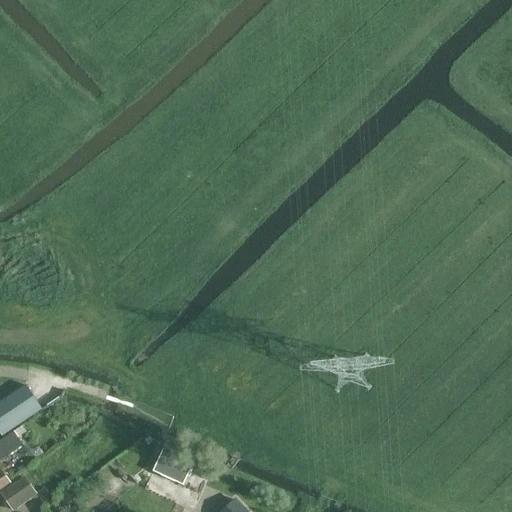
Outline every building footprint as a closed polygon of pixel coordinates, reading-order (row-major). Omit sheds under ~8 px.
[(27,388),(0,404),(0,433),(2,438),(43,412),(27,388)] [(0,461),(23,446),(14,433),(0,442),(0,472),(0,473),(0,472),(0,461)] [(163,451),(153,473),(184,487),(194,465),(163,451)] [(20,477),(13,466),(5,472),(12,482),(20,477)] [(12,482),(5,472),(4,470),(0,473),(0,472),(0,492),(0,493),(13,484),(12,482)] [(37,494),(25,477),(1,494),(4,498),(13,511),(37,494)] [(247,511),(237,500),(224,511),(247,511)]
